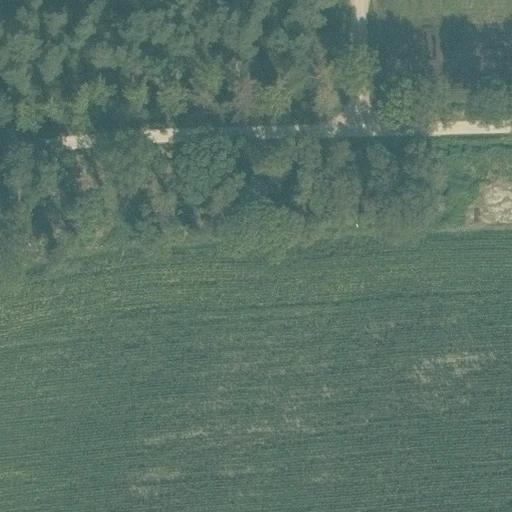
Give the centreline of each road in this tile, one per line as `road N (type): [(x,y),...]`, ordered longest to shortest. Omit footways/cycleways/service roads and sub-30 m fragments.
road 1 (unclassified): [(511,125),(89,138),(0,150)]
road 2 (track): [(354,0),(354,131)]
